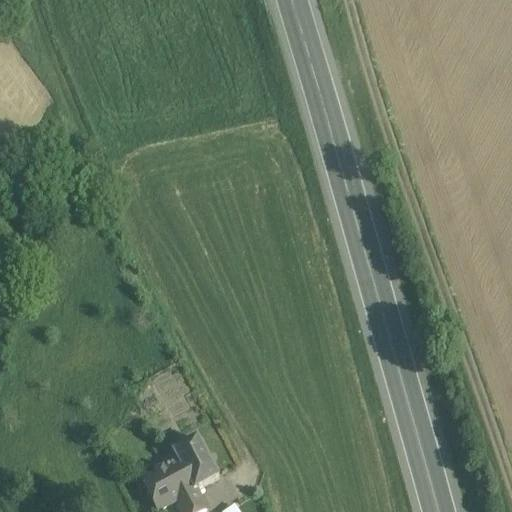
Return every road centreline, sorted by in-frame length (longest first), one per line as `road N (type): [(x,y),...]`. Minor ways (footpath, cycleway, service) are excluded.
road 1 (primary): [(438,511),(291,0)]
road 2 (track): [(30,0),(248,471)]
road 3 (track): [(352,0),(511,486)]
